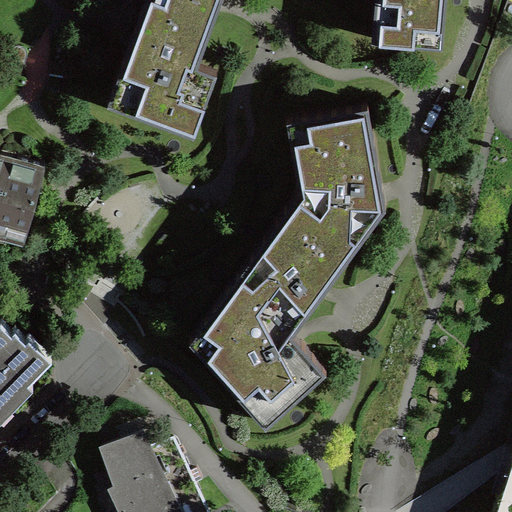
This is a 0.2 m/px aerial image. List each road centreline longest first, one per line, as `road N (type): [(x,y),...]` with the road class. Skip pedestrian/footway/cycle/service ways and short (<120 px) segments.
road 1 (residential): [(0,457),(103,347)]
road 2 (residential): [(0,271),(28,278),(39,298),(75,312),(103,347)]
